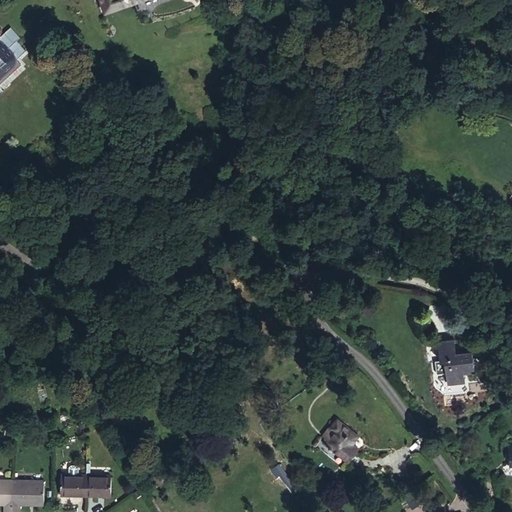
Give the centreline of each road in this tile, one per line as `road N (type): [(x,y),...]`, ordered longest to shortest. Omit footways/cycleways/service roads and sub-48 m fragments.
road 1 (residential): [(294,296),(234,267),(98,270),(30,259),(0,238)]
road 2 (residential): [(472,511),(381,386),(294,296)]
road 3 (residential): [(294,296),(304,275),(347,268),(432,284),(511,359)]
